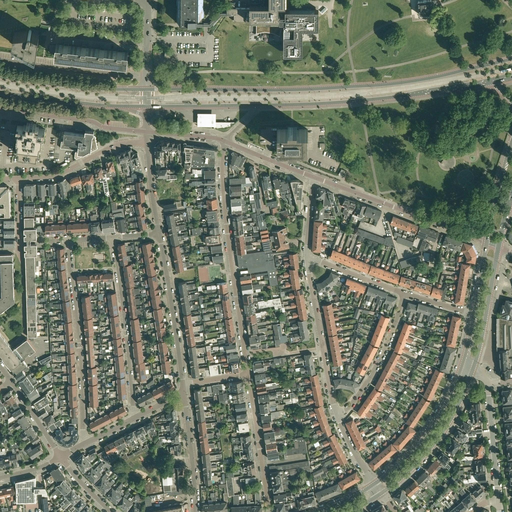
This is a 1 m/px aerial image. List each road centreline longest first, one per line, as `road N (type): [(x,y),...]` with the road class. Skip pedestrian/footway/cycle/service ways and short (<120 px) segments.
road 1 (secondary): [(511,59),(372,85),(146,89)]
road 2 (secondary): [(254,105),(492,81)]
road 3 (residential): [(225,141),(226,223),(248,374)]
road 4 (residential): [(86,443),(67,241)]
road 5 (residential): [(486,242),(313,176)]
road 6 (residential): [(136,417),(112,238)]
road 7 (residential): [(337,415),(307,258)]
road 8 (primary): [(381,494),(428,452),(473,369)]
road 9 (residential): [(159,234),(182,384)]
road 10 (primary): [(461,366),(429,432),(374,484)]
road 11 (secondary): [(146,89),(0,77)]
road 12 (residential): [(405,294),(372,374),(337,415)]
road 13 (residential): [(269,511),(248,374)]
road 14 (residential): [(18,178),(57,176),(114,145),(147,141)]
road 15 (secondary): [(0,92),(124,106)]
road 16 (primary): [(473,369),(498,247)]
